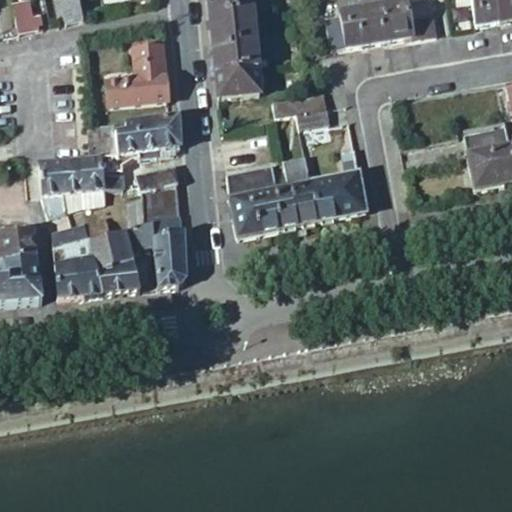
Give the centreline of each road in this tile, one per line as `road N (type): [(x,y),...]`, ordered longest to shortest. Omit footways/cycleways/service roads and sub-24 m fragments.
road 1 (residential): [(398,285),(367,98),(375,88),(511,64)]
road 2 (residential): [(208,293),(181,20)]
road 3 (residential): [(33,145),(28,48),(181,20)]
road 4 (residential): [(0,341),(185,326)]
road 5 (residential): [(243,316),(398,285)]
